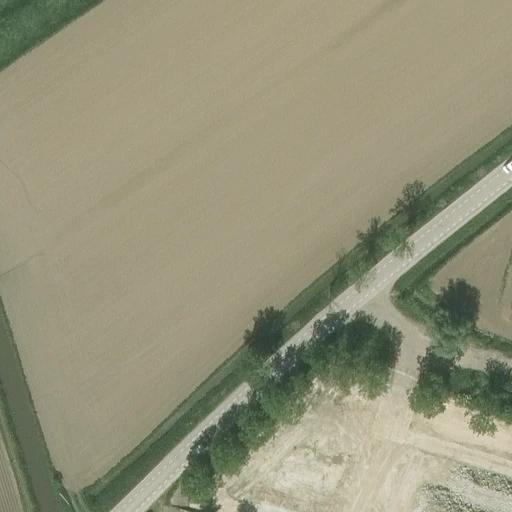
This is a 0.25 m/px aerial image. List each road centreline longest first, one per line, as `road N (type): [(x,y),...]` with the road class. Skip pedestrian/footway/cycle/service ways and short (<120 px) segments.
road 1 (unclassified): [(125,511),(326,321),(511,172)]
road 2 (track): [(511,366),(406,327),(360,294)]
